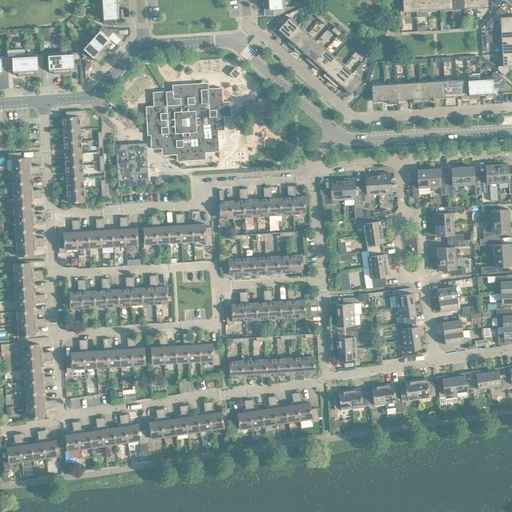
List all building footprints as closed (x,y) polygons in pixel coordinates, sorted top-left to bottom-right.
[(284,0),(264,0),(264,8),(273,7),(273,14),(279,14),(285,10),(284,0)] [(417,10),(416,0),(403,0),(404,10),(417,10)] [(428,0),(416,0),(417,10),(429,9),(428,0)] [(440,0),(428,0),(429,9),(441,8),(440,0)] [(440,0),(441,8),(453,7),(452,0),(440,0)] [(119,4),(103,5),(104,22),(111,24),(116,24),(116,17),(124,16),(123,8),(119,8),(119,4)] [(314,13),(320,18),(323,15),(317,10),(314,13)] [(279,28),(288,36),(299,24),(287,13),(280,17),(277,21),(282,25),(279,28)] [(511,14),(501,16),(501,28),(511,27),(511,14)] [(323,15),(320,18),(327,24),(329,20),(323,15)] [(288,42),(294,47),(308,32),(299,24),(288,36),(291,39),(288,42)] [(103,25),(92,37),(104,48),(106,45),(109,48),(115,41),(109,36),(113,31),(110,27),(103,25)] [(332,29),(338,34),(341,31),(335,25),(332,29)] [(511,27),(501,28),(502,40),(511,39),(511,27)] [(341,31),(338,34),(344,40),(347,36),(341,31)] [(303,50),(306,52),(317,40),(308,32),(294,47),(301,53),(303,50)] [(104,48),(92,37),(81,49),(84,56),(88,59),(92,54),(99,60),(105,53),(101,50),(104,48)] [(511,39),(502,40),(503,52),(511,51),(511,39)] [(306,58),(312,63),(326,48),(317,40),(306,52),(309,55),(306,58)] [(350,45),(356,50),(359,47),(353,41),(350,45)] [(359,47),(356,50),(362,55),(365,52),(359,47)] [(321,66),(324,68),(335,56),(326,48),(312,63),(319,69),(321,66)] [(78,51),(61,52),(63,72),(71,72),(71,67),(75,67),(75,63),(81,63),(81,57),(78,51)] [(511,51),(503,52),(504,64),(498,65),(499,69),(505,75),(509,70),(509,64),(511,63),(511,51)] [(61,52),(44,53),(44,65),(50,64),(50,69),(54,68),(54,72),(63,72),(61,52)] [(44,53),(26,54),(27,74),(35,74),(35,69),(39,69),(39,65),(44,65),(44,53)] [(26,54),(8,55),(8,67),(14,66),(14,71),(18,70),(18,75),(27,74),(26,54)] [(8,55),(0,55),(0,71),(3,71),(3,67),(8,67),(8,55)] [(324,74),(330,79),(344,64),(335,56),(324,68),(327,71),(324,74)] [(339,82),(342,84),(353,72),(346,66),(344,64),(330,79),(337,85),(339,82)] [(230,72),(236,77),(241,71),(235,66),(230,72)] [(493,76),(480,77),(482,93),(486,93),(486,97),(495,96),(494,82),(499,81),(503,76),(497,70),(492,71),(493,76)] [(353,72),(342,84),(352,92),(354,89),(359,94),(363,90),(365,83),(353,72)] [(468,77),(456,78),(458,95),(462,94),(462,98),(470,98),(468,77)] [(480,77),(468,77),(470,98),(479,97),(478,93),(482,93),(480,77)] [(456,78),(444,79),(446,95),(458,95),(456,78)] [(444,79),(432,80),(434,96),(446,95),(444,79)] [(432,80),(420,81),(422,101),(430,100),(430,96),(434,96),(432,80)] [(408,81),(396,82),(398,103),(406,102),(406,98),(409,98),(408,81)] [(420,81),(408,81),(409,98),(413,97),(414,102),(422,101),(420,81)] [(224,115),(231,114),(230,100),(223,100),(222,86),(195,88),(194,82),(173,83),(173,89),(154,90),(155,104),(147,105),(149,134),(152,133),(153,147),(177,146),(178,159),(206,157),(206,150),(220,149),(218,129),(224,129),(224,115)] [(384,83),(385,99),(389,99),(390,103),(398,103),(396,82),(384,83)] [(373,100),(385,99),(384,83),(368,84),(366,91),(366,96),(373,96),(373,100)] [(63,116),(64,128),(80,127),(80,116),(85,115),(84,109),(66,110),(67,116),(63,116)] [(64,128),(65,140),(81,139),(80,127),(64,128)] [(65,140),(66,152),(82,151),(81,139),(65,140)] [(149,184),(146,141),(116,143),(118,186),(149,184)] [(12,158),(13,170),(40,168),(40,164),(32,164),(32,162),(28,162),(28,156),(22,157),(21,151),(8,151),(9,158),(12,158)] [(66,152),(66,165),(83,164),(82,151),(66,152)] [(487,179),(481,179),(482,191),(488,191),(487,182),(498,181),(497,163),(486,164),(487,179)] [(508,163),(497,163),(498,181),(509,181),(510,193),(511,192),(511,177),(509,178),(508,163)] [(66,165),(67,177),(83,176),(83,164),(66,165)] [(474,165),(463,166),(464,183),(475,183),(476,194),(482,193),(482,191),(481,179),(475,180),(474,165)] [(453,181),(447,181),(448,193),(454,193),(453,184),(464,183),(463,166),(452,166),(453,181)] [(440,167),(429,168),(430,186),(441,185),(442,194),(448,193),(447,181),(441,182),(440,167)] [(13,170),(14,182),(29,181),(29,175),(33,175),(32,173),(41,172),(40,168),(13,170)] [(430,186),(429,168),(418,168),(419,183),(413,184),(414,196),(420,195),(419,186),(430,186)] [(390,172),(378,173),(379,193),(391,192),(391,195),(397,195),(397,183),(391,183),(390,172)] [(361,185),(361,188),(362,200),(368,199),(368,193),(379,193),(378,173),(366,173),(367,185),(361,185)] [(67,177),(68,189),(84,187),(83,176),(67,177)] [(343,178),(344,198),(355,197),(355,206),(363,205),(362,200),(361,188),(356,188),(355,177),(343,178)] [(333,199),(344,198),(343,178),(331,179),(332,190),(326,190),(327,203),(333,202),(333,199)] [(14,182),(15,194),(42,192),(42,188),(33,188),(33,186),(30,186),(29,181),(14,182)] [(84,187),(68,189),(69,201),(85,200),(84,187)] [(15,194),(15,206),(31,205),(31,199),(34,199),(34,197),(42,196),(42,192),(15,194)] [(306,212),(305,195),(292,196),(293,212),(306,212)] [(292,196),(280,197),(281,213),(293,212),(292,196)] [(281,213),(280,197),(268,198),(269,214),(281,213)] [(257,214),(256,198),(244,199),(245,215),(257,214)] [(268,198),(256,198),(257,214),(269,214),(268,198)] [(244,199),(232,200),(233,216),(245,215),(244,199)] [(233,216),(232,200),(220,201),(221,217),(233,216)] [(492,220),(510,219),(509,208),(494,209),(494,203),(482,203),(482,210),(491,209),(492,220)] [(15,206),(16,218),(43,216),(43,212),(35,212),(35,210),(31,210),(31,205),(15,206)] [(435,212),(436,223),(454,222),(453,211),(464,211),(464,205),(450,205),(450,211),(435,212)] [(363,222),(365,233),(384,230),(382,219),(369,221),(368,215),(363,216),(364,222),(363,222)] [(16,218),(17,230),(32,229),(32,223),(36,223),(35,221),(44,220),(43,216),(16,218)] [(483,232),(484,238),(496,237),(495,231),(510,230),(510,219),(492,220),(493,231),(483,232)] [(452,234),(452,240),(464,239),(464,233),(455,233),(454,222),(436,223),(437,235),(452,234)] [(182,240),(194,239),(193,223),(181,224),(182,240)] [(193,223),(194,239),(205,239),(206,244),(213,243),(211,225),(205,226),(205,223),(193,223)] [(170,241),(182,240),(181,224),(169,225),(170,241)] [(146,242),(158,242),(157,225),(145,226),(146,242)] [(158,242),(170,241),(169,225),(157,225),(158,242)] [(125,227),(113,228),(114,244),(126,244),(125,227)] [(138,243),(137,227),(125,227),(126,244),(138,243)] [(114,244),(113,228),(101,229),(102,245),(114,244)] [(17,230),(18,242),(45,240),(45,236),(36,236),(36,234),(33,234),(32,229),(17,230)] [(101,229),(89,230),(90,246),(102,245),(101,229)] [(78,247),(77,230),(65,231),(65,238),(59,238),(60,251),(67,251),(66,247),(78,247)] [(90,246),(89,230),(77,230),(78,247),(90,246)] [(367,244),(368,249),(381,248),(380,242),(385,241),(384,230),(365,233),(366,244),(367,244)] [(493,243),(494,254),(511,253),(511,242),(496,243),(496,237),(484,238),(480,238),(480,244),(493,243)] [(437,246),(438,258),(456,256),(455,245),(469,245),(469,238),(464,239),(452,240),(452,245),(437,246)] [(45,240),(18,242),(18,254),(34,253),(34,247),(37,247),(37,245),(45,244),(45,240)] [(368,255),(370,266),(389,263),(387,252),(381,253),(381,248),(368,249),(369,255),(368,255)] [(302,253),(290,254),(291,270),(303,270),(302,253)] [(511,254),(511,253),(494,254),(495,265),(482,266),(482,272),(498,271),(498,265),(511,264),(511,254)] [(243,273),(242,257),(230,258),(230,254),(223,255),(224,268),(230,267),(231,274),(243,273)] [(290,254),(278,255),(279,271),(291,270),(290,254)] [(278,255),(266,256),(267,272),(279,271),(278,255)] [(254,256),(242,257),(243,273),(255,273),(254,256)] [(266,256),(254,256),(255,273),(267,272),(266,256)] [(456,256),(438,258),(439,269),(454,268),(454,274),(466,273),(466,267),(457,267),(456,256)] [(15,262),(16,275),(43,273),(43,269),(35,269),(34,267),(31,267),(30,261),(15,262)] [(389,263),(370,266),(371,277),(372,277),(374,286),(386,284),(385,275),(390,274),(389,263)] [(16,275),(16,287),(32,286),(32,280),(35,280),(35,278),(43,277),(43,273),(16,275)] [(438,288),(439,299),(458,296),(455,279),(448,280),(449,286),(438,288)] [(511,279),(501,280),(501,292),(511,290),(511,279)] [(168,301),(167,285),(155,286),(156,302),(168,301)] [(16,287),(17,298),(44,297),(44,293),(36,293),(36,291),(32,291),(32,286),(16,287)] [(155,286),(143,287),(144,303),(156,302),(155,286)] [(131,287),(119,288),(120,304),(132,303),(131,287)] [(144,303),(143,287),(131,287),(132,303),(144,303)] [(120,304),(119,288),(107,289),(108,305),(120,304)] [(396,295),(397,305),(415,303),(413,292),(398,294),(397,288),(393,289),(393,295),(396,295)] [(96,306),(95,289),(83,290),(84,306),(96,306)] [(107,289),(95,289),(96,306),(108,305),(107,289)] [(84,306),(83,290),(70,291),(71,307),(84,306)] [(497,308),(497,309),(510,308),(510,302),(511,302),(511,290),(501,292),(502,297),(496,300),(496,302),(497,308)] [(369,292),(358,292),(358,300),(369,299),(369,292)] [(336,303),(337,314),(355,313),(354,302),(356,302),(356,296),(343,297),(344,302),(336,303)] [(458,296),(439,299),(441,310),(460,307),(458,296)] [(17,298),(18,310),(33,309),(33,304),(37,304),(36,301),(45,301),(44,297),(17,298)] [(293,299),(281,300),(282,316),(294,315),(293,299)] [(306,315),(305,299),(293,299),(294,315),(306,315)] [(282,316),(281,300),(269,301),(270,317),(282,316)] [(269,301),(257,302),(258,318),(270,317),(269,301)] [(246,318),(245,302),(232,303),(233,310),(227,310),(228,323),(234,323),(234,319),(246,318)] [(258,318),(257,302),(245,302),(246,318),(258,318)] [(397,317),(398,322),(402,322),(401,316),(416,314),(415,303),(397,305),(399,316),(397,317)] [(477,304),(463,306),(463,312),(477,310),(477,304)] [(498,326),(504,326),(511,324),(511,313),(510,314),(510,308),(497,309),(498,326)] [(18,310),(19,322),(46,321),(46,317),(37,317),(37,315),(34,315),(33,309),(18,310)] [(481,311),(471,312),(472,322),(482,321),(481,311)] [(345,325),(345,330),(353,330),(358,329),(358,324),(355,324),(355,313),(337,314),(338,325),(345,325)] [(443,321),(444,332),(463,330),(461,319),(443,321)] [(46,321),(19,322),(19,335),(35,334),(34,328),(38,328),(38,325),(46,325),(46,321)] [(401,328),(402,339),(420,336),(418,325),(403,327),(402,322),(398,322),(398,328),(401,328)] [(511,324),(504,326),(504,331),(498,333),(499,343),(511,342),(511,336),(511,324)] [(339,336),(339,348),(357,346),(356,336),(358,335),(358,329),(353,330),(345,330),(346,336),(339,336)] [(463,330),(444,332),(446,344),(470,340),(470,336),(464,335),(463,330)] [(420,336),(402,339),(404,349),(402,350),(402,356),(415,354),(414,348),(421,347),(420,336)] [(200,343),(201,359),(213,359),(213,364),(220,363),(219,345),(213,346),(213,342),(200,343)] [(24,344),(25,356),(52,354),(52,350),(43,351),(43,348),(40,348),(39,343),(24,344)] [(189,360),(201,359),(200,343),(188,344),(189,360)] [(177,361),(189,360),(188,344),(176,345),(177,361)] [(153,362),(165,361),(164,345),(152,346),(153,362)] [(165,361),(177,361),(176,345),(164,345),(165,361)] [(357,346),(339,348),(340,359),(355,358),(355,363),(360,363),(360,357),(357,357),(357,346)] [(132,347),(120,348),(121,364),(133,363),(132,347)] [(146,363),(145,347),(132,347),(133,363),(146,363)] [(121,364),(120,348),(108,349),(109,365),(121,364)] [(97,366),(96,349),(84,350),(85,366),(97,366)] [(108,349),(96,349),(97,366),(109,365),(108,349)] [(74,367),(85,366),(84,350),(72,351),(72,358),(66,358),(67,371),(74,371),(74,367)] [(25,356),(25,368),(41,367),(41,362),(44,362),(44,359),(52,358),(52,354),(25,356)] [(315,355),(302,356),(303,372),(316,371),(315,355)] [(302,356),(290,357),(291,373),(303,372),(302,356)] [(278,357),(266,358),(267,374),(279,374),(278,357)] [(290,357),(278,357),(279,374),(291,373),(290,357)] [(266,358),(254,359),(255,375),(267,374),(266,358)] [(254,359),(242,360),(243,376),(255,375),(254,359)] [(243,376),(242,360),(230,360),(231,376),(243,376)] [(494,370),(488,371),(490,386),(501,384),(501,387),(507,386),(504,365),(494,367),(494,370)] [(25,368),(26,380),(53,378),(53,374),(45,375),(45,372),(41,372),(41,367),(25,368)] [(481,369),(470,370),(474,391),(479,391),(479,388),(490,386),(488,371),(481,372),(481,369)] [(461,375),(454,376),(456,391),(467,389),(468,392),(474,391),(470,370),(460,372),(461,375)] [(457,396),(456,391),(454,376),(448,377),(447,374),(437,375),(440,396),(446,396),(446,398),(457,396)] [(427,377),(416,379),(419,397),(430,396),(430,395),(436,394),(434,382),(428,382),(427,377)] [(26,380),(27,392),(42,391),(42,386),(46,386),(45,383),(54,382),(53,378),(26,380)] [(406,386),(400,387),(402,399),(408,398),(408,399),(419,397),(416,379),(405,380),(406,386)] [(403,406),(402,399),(400,387),(395,387),(394,382),(383,383),(386,402),(387,409),(397,407),(397,411),(404,410),(403,406)] [(373,391),(367,391),(369,404),(375,403),(375,404),(386,402),(383,383),(372,385),(373,391)] [(361,387),(350,388),(353,407),(364,406),(363,405),(369,404),(367,391),(362,392),(361,387)] [(135,388),(123,389),(124,401),(136,399),(135,392),(135,388)] [(353,407),(350,388),(339,390),(340,396),(334,396),(336,409),(341,408),(342,409),(353,407)] [(27,392),(27,404),(55,402),(55,398),(46,399),(46,396),(43,396),(42,391),(27,392)] [(291,404),(286,405),(288,420),(300,418),(296,391),(292,392),(293,400),(291,400),(291,404)] [(300,391),(296,391),(300,418),(312,417),(312,420),(319,419),(317,406),(311,407),(310,401),(305,402),(304,399),(302,399),(300,391)] [(277,394),(273,395),(277,422),(288,420),(286,405),(281,406),(280,402),(278,402),(277,394)] [(268,408),(262,408),(265,424),(277,422),(273,395),(269,396),(270,404),(267,404),(268,408)] [(253,426),(249,398),(245,399),(246,407),(243,408),(244,411),(238,412),(239,418),(233,419),(235,432),(242,431),(241,427),(253,426)] [(253,398),(249,398),(253,426),(265,424),(262,408),(257,409),(257,406),(254,406),(253,398)] [(212,400),(208,401),(212,428),(224,426),(222,410),(216,411),(216,408),(213,408),(212,400)] [(203,413),(198,414),(200,429),(212,428),(208,401),(204,401),(205,409),(203,410),(203,413)] [(55,402),(27,404),(28,416),(44,415),(43,410),(47,409),(47,407),(55,406),(55,402)] [(179,417),(174,418),(176,433),(188,431),(184,404),(180,405),(181,413),(179,413),(179,417)] [(188,404),(184,404),(188,431),(200,429),(198,414),(193,415),(192,411),(190,412),(188,404)] [(165,407),(161,408),(165,435),(176,433),(174,418),(169,418),(168,415),(166,415),(165,407)] [(151,427),(145,428),(147,441),(154,440),(153,436),(165,435),(161,408),(156,408),(158,416),(155,417),(156,420),(150,421),(151,427)] [(119,426),(114,427),(116,442),(128,440),(124,413),(120,414),(121,422),(119,422),(119,426)] [(128,413),(124,413),(128,440),(140,438),(140,442),(147,441),(145,428),(139,429),(138,423),(132,424),(132,420),(129,421),(128,413)] [(104,416),(100,417),(104,444),(116,442),(114,427),(109,427),(108,424),(106,424),(104,416)] [(95,429),(90,430),(92,445),(104,444),(100,417),(96,417),(97,425),(95,426),(95,429)] [(339,417),(330,418),(331,428),(340,427),(339,417)] [(81,447),(77,420),(73,421),(74,429),(71,429),(72,433),(66,434),(68,449),(81,447)] [(81,420),(77,420),(81,447),(92,445),(90,430),(85,431),(84,427),(82,428),(81,420)] [(46,428),(42,429),(46,456),(58,454),(56,439),(50,440),(50,436),(47,436),(46,428)] [(37,442),(32,442),(34,458),(46,456),(42,429),(38,430),(39,438),(36,438),(37,442)] [(22,460),(18,432),(14,433),(15,441),(13,442),(13,445),(8,446),(9,458),(10,461),(22,460)] [(22,432),(18,432),(22,460),(34,458),(32,442),(27,443),(26,440),(23,440),(22,432)] [(147,444),(140,445),(141,454),(148,453),(147,444)]
